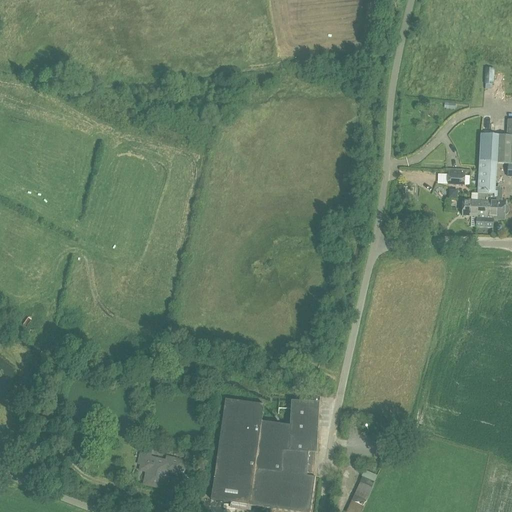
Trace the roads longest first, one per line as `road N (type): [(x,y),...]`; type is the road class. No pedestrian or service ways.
road 1 (unclassified): [(322,511),(337,403),(376,244)]
road 2 (unclassified): [(376,244),(411,0)]
road 3 (unclassified): [(376,244),(511,246)]
